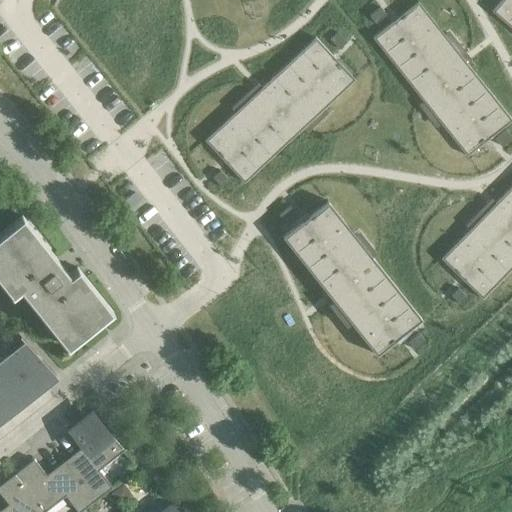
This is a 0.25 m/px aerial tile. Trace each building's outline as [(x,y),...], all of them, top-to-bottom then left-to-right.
[(511,0),(501,0),(492,11),(511,28),(511,0)] [(417,2),(372,38),(418,95),(423,91),(446,119),(441,123),(467,156),(511,120),(466,63),(461,67),(438,39),(443,34),(417,2)] [(380,7),(369,16),(375,24),(386,15),(380,7)] [(337,32),(329,39),(339,49),(346,42),(337,32)] [(235,112),(204,141),(244,183),(297,133),(293,128),(319,103),(324,108),(354,80),(315,38),(261,88),(266,93),(239,117),(235,112)] [(505,129),(494,138),(501,146),(511,138),(505,129)] [(220,171),(212,178),(222,188),(229,181),(220,171)] [(470,229),(441,259),(482,299),(511,267),(511,185),(495,203),(500,208),(474,234),(470,229)] [(327,201),(282,237),(328,294),(333,290),(356,318),(350,323),(376,355),(421,319),(376,262),(370,266),(348,238),(353,234),(327,201)] [(289,206),(278,215),(285,223),(296,214),(289,206)] [(22,216),(2,231),(0,233),(0,281),(11,295),(24,285),(36,300),(32,304),(66,347),(111,311),(77,268),(68,274),(22,216)] [(458,288),(450,296),(460,305),(468,298),(458,288)] [(419,333),(408,342),(414,350),(425,341),(419,333)] [(55,375),(26,342),(8,356),(35,390),(55,375)] [(35,390),(8,356),(0,362),(0,380),(18,404),(35,390)] [(18,404),(0,380),(0,415),(1,417),(18,404)] [(83,447),(81,449),(65,461),(96,501),(112,487),(99,470),(124,450),(92,415),(71,431),(83,447)] [(34,459),(15,474),(44,511),(65,496),(77,511),(80,511),(96,501),(65,461),(46,475),(34,459)] [(44,511),(15,474),(0,485),(0,493),(8,504),(0,510),(0,511),(44,511)] [(112,495),(121,507),(121,506),(131,499),(130,495),(123,486),(112,495)]
